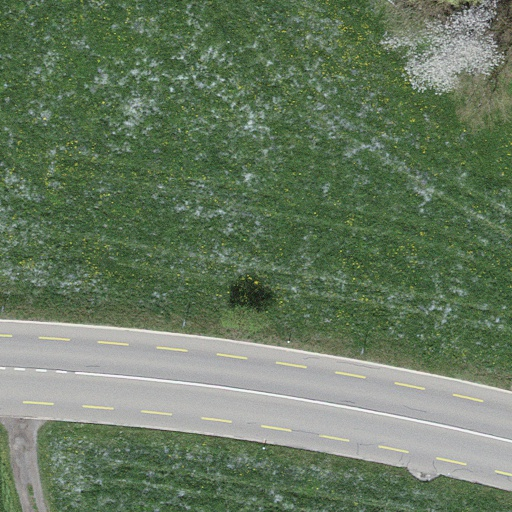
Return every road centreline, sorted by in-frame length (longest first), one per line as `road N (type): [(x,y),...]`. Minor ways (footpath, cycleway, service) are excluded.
road 1 (primary): [(0,372),(270,391),(511,433)]
road 2 (track): [(31,511),(21,476),(24,374)]
